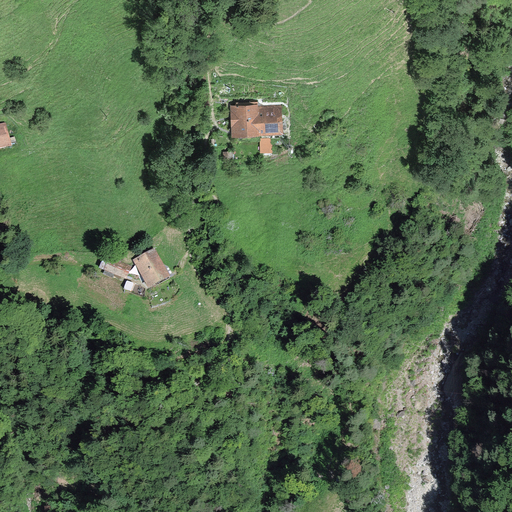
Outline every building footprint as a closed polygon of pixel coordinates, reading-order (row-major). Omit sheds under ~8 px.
[(208,104),(203,89),(197,91),(202,106),(208,104)] [(280,137),(279,134),(283,134),(282,113),(278,113),(278,105),(258,106),(258,102),(235,104),(236,107),(229,107),(231,141),(259,140),(259,138),(271,137),(280,137)] [(0,150),(12,148),(6,125),(0,126),(0,150)] [(271,137),(259,138),(259,140),(260,152),(272,151),(271,137)] [(233,158),(232,150),(223,151),(223,159),(233,158)] [(170,272),(155,246),(133,259),(148,285),(170,272)] [(115,273),(126,277),(131,265),(108,256),(107,259),(102,258),(99,266),(104,269),(103,273),(113,277),(115,273)] [(134,292),(137,282),(127,278),(123,288),(134,292)]
